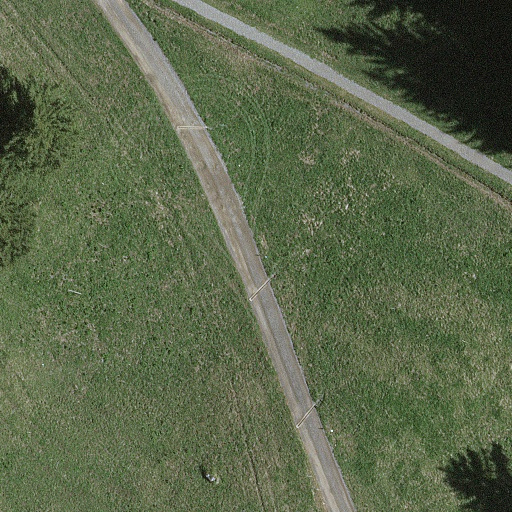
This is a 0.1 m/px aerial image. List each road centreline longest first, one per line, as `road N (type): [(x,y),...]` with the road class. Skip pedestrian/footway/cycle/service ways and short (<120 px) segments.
road 1 (track): [(113,0),(179,97),(346,511)]
road 2 (track): [(185,0),(511,177)]
